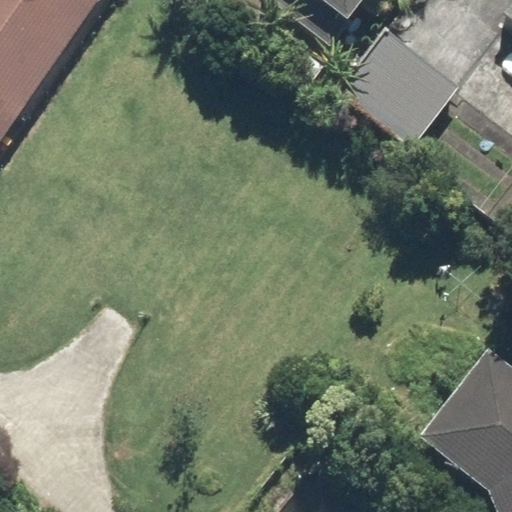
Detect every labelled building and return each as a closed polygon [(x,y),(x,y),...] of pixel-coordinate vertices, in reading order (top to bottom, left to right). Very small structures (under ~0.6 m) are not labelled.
[(0,0),(0,139),(97,0),(0,0)] [(271,0),(320,39),(351,0),(271,0)] [(511,0),(488,31),(511,48),(511,0)] [(463,96),(397,41),(352,96),(417,150),(463,96)] [(405,462),(472,506),(473,511),(511,511),(511,394),(468,366),(405,462)]
